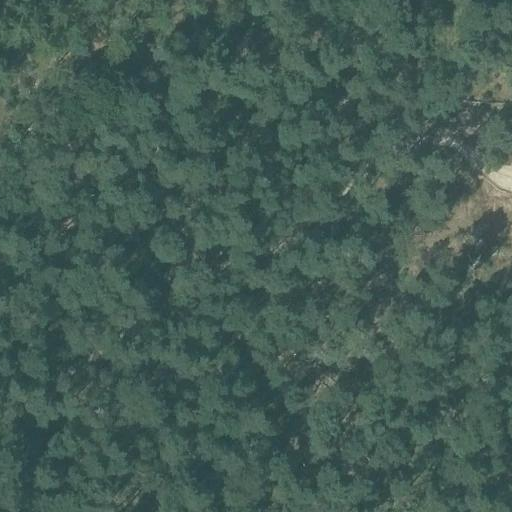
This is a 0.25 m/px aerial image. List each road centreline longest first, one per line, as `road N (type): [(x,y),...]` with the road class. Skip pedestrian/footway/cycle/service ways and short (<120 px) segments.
road 1 (track): [(511,176),(463,147),(412,140),(351,181),(282,245),(231,240),(203,249),(149,287),(107,327),(59,398)]
road 2 (track): [(59,398),(59,284),(87,188),(0,32)]
